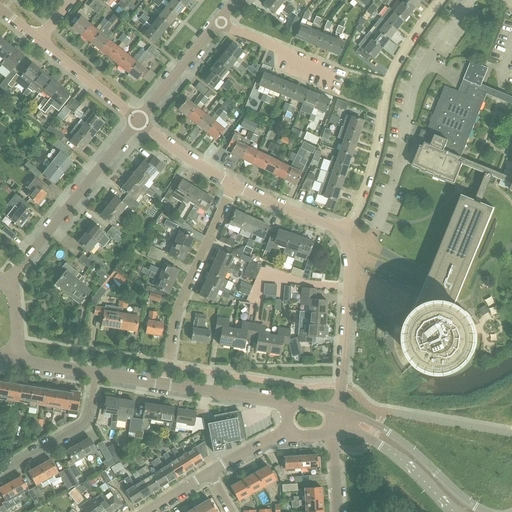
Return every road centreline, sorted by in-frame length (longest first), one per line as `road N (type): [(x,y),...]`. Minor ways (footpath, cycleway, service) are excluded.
road 1 (residential): [(340,230),(370,168),(388,79),(438,0)]
road 2 (residential): [(6,283),(137,120)]
road 3 (residential): [(283,402),(94,373)]
road 4 (residential): [(169,356),(177,308),(234,184)]
road 5 (residential): [(336,410),(350,270),(340,230)]
road 6 (residential): [(489,511),(398,439),(346,413)]
road 7 (residential): [(0,471),(82,426),(94,373)]
road 8 (residential): [(346,413),(455,511)]
road 9 (residential): [(344,76),(219,21)]
road 10 (residential): [(137,120),(219,21)]
road 11 (residential): [(137,120),(38,38)]
